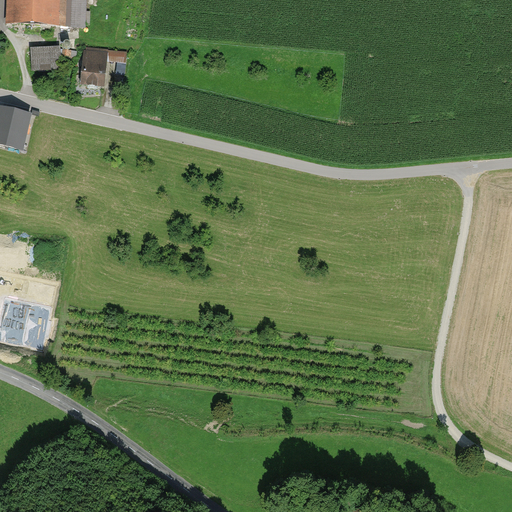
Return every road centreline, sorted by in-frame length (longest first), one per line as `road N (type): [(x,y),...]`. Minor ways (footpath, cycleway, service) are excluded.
road 1 (track): [(111,121),(320,171),(511,163)]
road 2 (track): [(511,466),(480,452),(437,404),(436,365),(469,197),(466,167)]
road 3 (tertiary): [(0,370),(86,417),(216,511)]
